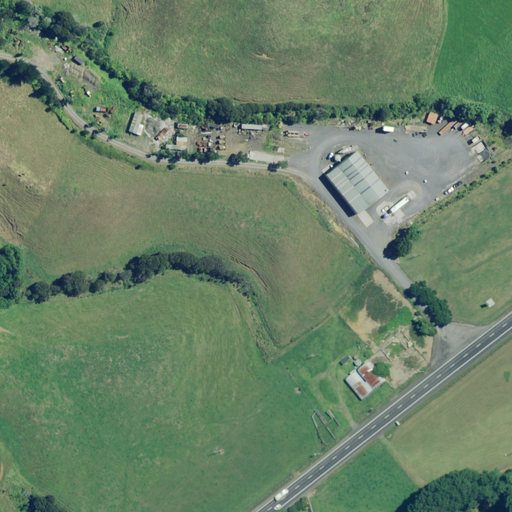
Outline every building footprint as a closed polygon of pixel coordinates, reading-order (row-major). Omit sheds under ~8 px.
[(147,118),(135,113),(128,132),(140,137),(147,118)] [(437,116),(430,113),(426,123),(433,126),(437,116)] [(444,131),(440,130),(436,139),(440,141),(444,131)] [(186,139),(176,138),(175,148),(186,149),(186,139)] [(386,192),(354,153),(325,176),(356,215),(386,192)] [(386,382),(371,363),(359,372),(368,383),(370,381),(377,390),(386,382)] [(366,385),(355,371),(351,374),(353,376),(346,382),(361,401),(375,391),(368,383),(366,385)]
